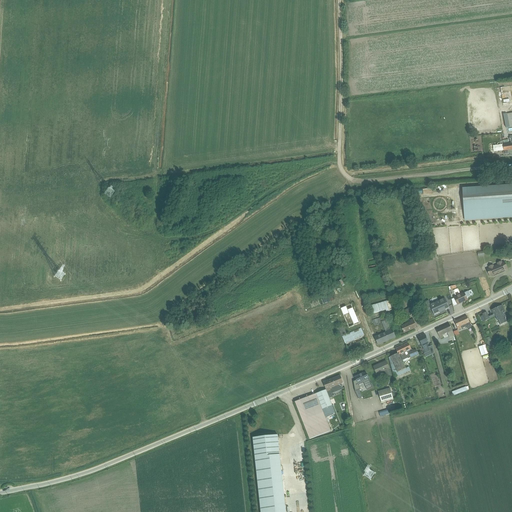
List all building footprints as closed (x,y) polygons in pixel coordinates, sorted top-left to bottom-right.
[(504,150),(511,149),(511,135),(509,136),(510,140),(511,141),(508,142),(508,139),(502,140),(504,150)] [(465,220),(511,216),(511,184),(462,188),(465,220)] [(109,197),(115,190),(110,185),(103,192),(109,197)] [(505,269),(508,268),(505,262),(502,263),(502,261),(496,263),(497,264),(494,266),(493,265),(488,267),(489,268),(486,269),(489,276),(492,275),(493,276),(505,271),(505,269)] [(457,305),(468,300),(464,292),(454,297),(454,298),(451,299),(453,306),(457,304),(457,305)] [(449,308),(445,298),(430,305),(434,315),(440,312),(445,310),(449,308)] [(371,304),(373,313),(391,309),(388,299),(371,304)] [(500,325),(507,322),(505,317),(506,317),(504,312),(505,312),(502,305),(497,307),(498,308),(496,308),(491,310),(493,315),(494,314),(497,321),(498,320),(500,325)] [(358,322),(353,306),(347,309),(346,306),(341,308),(348,326),(358,322)] [(404,310),(407,316),(411,314),(411,315),(416,312),(413,306),(404,310)] [(378,345),(395,337),(388,320),(386,320),(385,316),(372,320),(374,325),(379,324),(379,323),(381,322),(385,332),(374,337),(378,345)] [(468,328),(472,326),(467,316),(454,321),(458,330),(461,328),(462,329),(467,327),(468,328)] [(404,333),(417,327),(413,319),(410,320),(410,319),(404,322),(405,324),(401,326),(404,333)] [(447,333),(452,330),(449,324),(436,330),(440,338),(443,337),(442,335),(447,333)] [(342,335),(346,333),(343,325),(338,327),(342,335)] [(369,346),(361,328),(342,336),(350,354),(369,346)] [(452,330),(447,333),(450,338),(453,337),(454,340),(456,339),(452,330)] [(426,338),(420,339),(424,356),(434,354),(432,345),(428,346),(426,338)] [(408,351),(411,350),(408,343),(396,348),(398,353),(390,357),(398,372),(405,368),(403,362),(409,359),(408,358),(418,355),(416,349),(409,352),(408,351)] [(481,356),(489,354),(486,344),(479,347),(481,356)] [(386,378),(392,375),(389,369),(390,369),(386,360),(373,366),(376,375),(383,372),(386,378)] [(405,368),(398,372),(393,374),(393,375),(394,378),(410,370),(409,367),(405,368)] [(367,389),(372,387),(365,371),(354,376),(356,380),(353,381),(354,384),(355,391),(360,389),(358,385),(363,382),(367,389)] [(331,393),(343,389),(341,384),(343,383),(340,375),(323,382),(326,390),(328,394),(329,398),(333,397),(331,393)] [(466,386),(452,392),(453,395),(467,390),(467,389),(469,388),(468,386),(466,387),(466,386)] [(390,388),(378,391),(381,403),(393,400),(390,388)] [(328,394),(326,390),(295,402),(309,439),(330,431),(324,415),(334,411),(329,398),(328,394)] [(285,511),(277,435),(252,437),(259,511),(285,511)]
